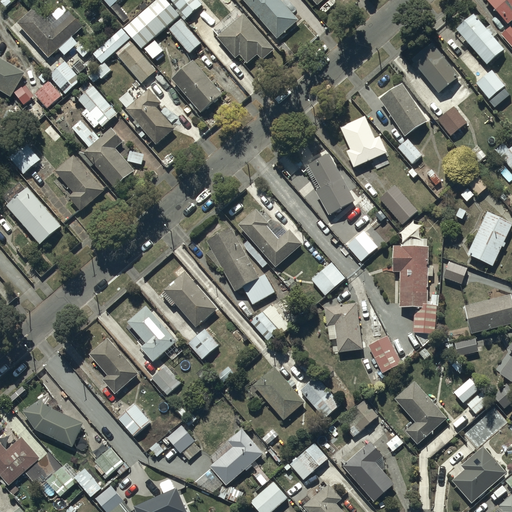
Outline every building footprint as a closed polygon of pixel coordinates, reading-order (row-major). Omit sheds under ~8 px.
[(14,0),(6,7),(12,14),(24,5),(20,0),(14,0)] [(102,0),(110,8),(119,0),(102,0)] [(157,0),(124,29),(142,50),(180,17),(165,0),(157,0)] [(202,6),(197,0),(172,0),(171,1),(180,12),(178,13),(185,21),(202,6)] [(242,0),(278,40),(299,21),(280,0),(242,0)] [(511,0),(486,0),(508,25),(511,21),(511,0)] [(36,8),(18,24),(49,60),(59,50),(65,57),(78,45),(72,38),(83,28),(63,6),(47,21),(36,8)] [(262,61),(274,50),(244,15),(243,16),(237,9),(212,31),(218,37),(217,38),(235,60),(240,56),(248,65),(258,56),(262,61)] [(474,15),(456,31),(487,66),(505,51),(493,38),(497,35),(490,27),(486,30),(474,15)] [(202,44),(180,20),(168,31),(190,55),(202,44)] [(102,65),(104,63),(115,54),(129,41),(130,40),(120,28),(92,53),(102,65)] [(511,30),(510,29),(502,36),(511,47),(511,30)] [(129,41),(115,54),(142,84),(156,71),(129,41)] [(164,52),(155,41),(144,50),(154,61),(164,52)] [(432,44),(411,61),(439,95),(460,78),(432,44)] [(0,59),(0,91),(11,98),(25,75),(0,59)] [(193,62),(172,79),(201,114),(222,96),(193,62)] [(65,63),(49,77),(66,95),(81,82),(65,63)] [(104,63),(102,65),(89,77),(94,84),(100,79),(101,80),(111,71),(104,63)] [(491,71),(476,84),(489,100),(504,87),(491,71)] [(102,128),(117,115),(88,81),(79,89),(84,95),(77,100),(86,110),(81,114),(95,130),(100,125),(102,128)] [(50,83),(35,95),(47,110),(62,97),(50,83)] [(402,84),(379,100),(405,138),(428,122),(402,84)] [(175,129),(156,109),(161,104),(149,91),(136,102),(128,93),(119,101),(126,110),(125,111),(135,122),(133,124),(138,129),(140,127),(156,146),(175,129)] [(467,123),(454,107),(438,121),(451,137),(467,123)] [(365,117),(340,129),(350,150),(347,152),(354,168),(387,153),(380,139),(376,141),(365,117)] [(72,129),(90,148),(83,155),(115,189),(135,171),(116,150),(124,143),(111,129),(99,140),(93,133),(91,135),(80,122),(72,129)] [(49,124),(42,131),(54,143),(61,137),(49,124)] [(408,140),(398,149),(411,164),(421,156),(408,140)] [(504,144),(495,151),(511,171),(511,147),(509,150),(504,144)] [(10,159),(23,175),(40,161),(27,145),(10,159)] [(130,152),(127,162),(142,165),(144,155),(130,152)] [(316,193),(329,216),(354,202),(328,155),(308,166),(309,168),(306,170),(318,192),(316,193)] [(104,192),(74,156),(55,172),(74,194),(69,198),(81,212),(104,192)] [(462,179),(477,196),(487,188),(472,171),(462,179)] [(396,186),(380,200),(402,226),(418,212),(396,186)] [(28,189),(7,207),(40,246),(62,228),(28,189)] [(276,269),(302,245),(289,231),(286,234),(273,220),(270,224),(256,210),(238,227),(250,240),(243,247),(263,269),(270,263),(276,269)] [(493,267),(511,225),(511,224),(487,214),(468,256),(493,267)] [(207,243),(212,252),(206,254),(219,270),(222,269),(236,294),(244,289),(253,306),(275,294),(265,275),(259,279),(231,229),(207,243)] [(364,232),(347,247),(360,263),(378,248),(364,232)] [(414,307),(413,332),(435,334),(438,294),(432,294),(431,304),(427,303),(428,275),(433,276),(433,264),(428,264),(428,245),(392,244),(393,271),(400,271),(399,306),(414,307)] [(468,270),(449,263),(444,278),(462,285),(468,270)] [(346,280),(331,264),(312,282),(327,297),(346,280)] [(218,310),(185,273),(164,292),(165,293),(162,296),(172,308),(175,305),(196,329),(218,310)] [(511,300),(511,296),(464,307),(471,335),(511,325),(511,300)] [(357,304),(324,308),(327,327),(335,326),(339,354),(363,351),(357,304)] [(147,307),(128,324),(141,339),(138,343),(142,348),(141,349),(153,363),(165,353),(173,362),(183,353),(176,344),(177,343),(147,307)] [(262,314),(251,324),(269,343),(280,333),(262,314)] [(205,331),(188,345),(202,361),(219,347),(205,331)] [(387,337),(368,347),(382,374),(401,365),(387,337)] [(478,350),(475,337),(454,342),(457,355),(478,350)] [(103,381),(115,395),(138,375),(108,340),(89,356),(107,377),(103,381)] [(510,348),(495,369),(511,380),(511,340),(507,347),(510,348)] [(182,381),(166,365),(150,380),(164,395),(166,393),(168,395),(182,381)] [(234,373),(228,366),(220,372),(226,379),(234,373)] [(275,369),(254,386),(283,421),(304,404),(275,369)] [(317,377),(300,392),(325,420),(342,405),(317,377)] [(470,379),(454,393),(464,404),(480,390),(470,379)] [(448,420),(414,382),(395,400),(416,424),(406,433),(417,446),(448,420)] [(511,392),(506,385),(493,397),(504,410),(511,403),(511,392)] [(467,405),(476,415),(491,403),(482,392),(467,405)] [(83,424),(53,410),(45,398),(22,413),(35,431),(72,448),(83,424)] [(364,401),(340,421),(354,437),(378,417),(364,401)] [(117,419),(134,438),(150,423),(134,405),(117,419)] [(187,412),(182,406),(177,410),(182,416),(187,412)] [(499,414),(492,406),(477,420),(491,436),(505,423),(503,420),(506,417),(502,412),(499,414)] [(189,425),(197,418),(193,413),(184,420),(189,425)] [(195,440),(181,424),(167,437),(181,452),(195,440)] [(264,455),(242,430),(215,454),(220,460),(211,468),(227,487),(245,471),(247,473),(253,467),(251,466),(264,455)] [(0,439),(0,472),(10,484),(41,458),(22,435),(7,448),(0,439)] [(164,450),(156,441),(149,448),(157,456),(164,450)] [(201,449),(195,442),(183,452),(189,459),(201,449)] [(344,466),(343,467),(374,504),(395,486),(375,464),(383,457),(371,443),(365,448),(361,443),(340,461),(344,466)] [(328,460),(315,444),(290,466),(303,481),(328,460)] [(506,474),(483,447),(461,466),(465,471),(452,483),(471,504),(506,474)] [(110,448),(94,462),(108,478),(124,464),(110,448)] [(49,451),(34,464),(47,478),(62,465),(49,451)] [(256,479),(262,487),(270,481),(258,465),(254,468),(260,476),(256,479)] [(62,466),(47,480),(60,495),(76,482),(62,466)] [(46,481),(39,488),(44,493),(51,486),(46,481)] [(134,507),(135,511),(185,511),(176,489),(174,490),(170,481),(160,485),(164,494),(134,507)] [(273,511),(288,500),(274,483),(250,503),(258,511),(273,511)] [(342,500),(329,486),(325,489),(320,483),(299,501),(304,506),(302,508),(305,511),(342,511),(336,505),(342,500)] [(98,491),(92,484),(85,490),(91,497),(98,491)] [(131,511),(111,486),(95,499),(105,511),(131,511)] [(511,511),(511,496),(493,511),(511,511)]
